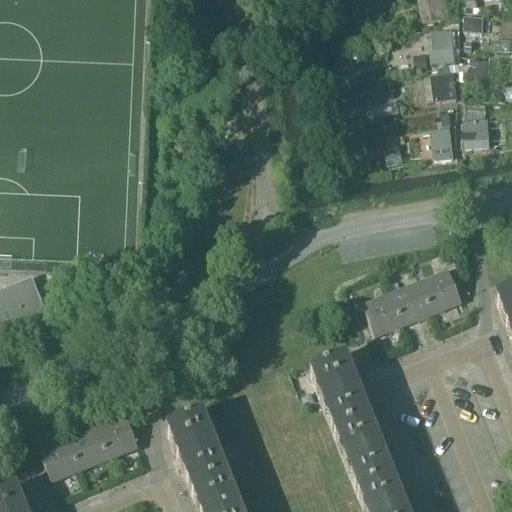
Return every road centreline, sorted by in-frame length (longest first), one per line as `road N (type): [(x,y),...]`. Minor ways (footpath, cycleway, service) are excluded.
road 1 (residential): [(511,198),(340,231),(170,334),(0,400)]
road 2 (residential): [(427,511),(380,386),(435,367)]
road 3 (residential): [(511,412),(486,349),(435,367)]
